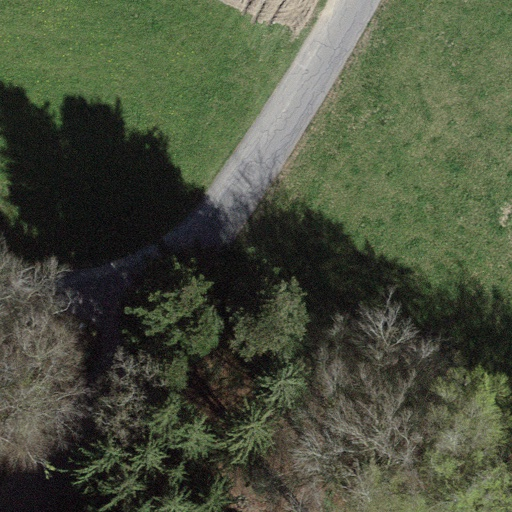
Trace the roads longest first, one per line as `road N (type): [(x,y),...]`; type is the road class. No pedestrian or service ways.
road 1 (unclassified): [(17,511),(219,232)]
road 2 (unclassified): [(219,232),(354,0)]
road 3 (unclassified): [(0,299),(108,276),(219,232)]
